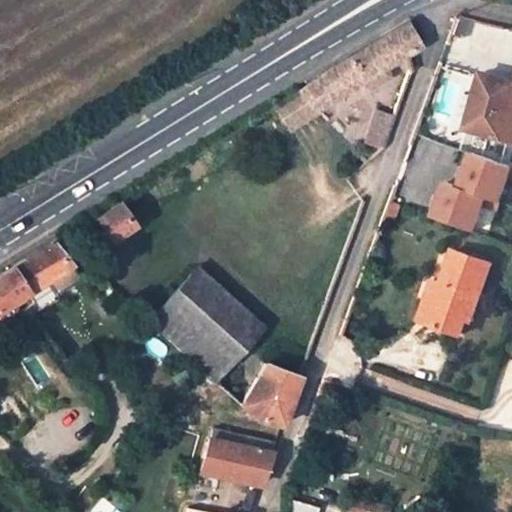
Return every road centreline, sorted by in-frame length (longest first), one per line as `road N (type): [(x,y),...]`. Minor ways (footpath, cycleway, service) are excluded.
road 1 (residential): [(263,511),(432,44),(431,0)]
road 2 (primary): [(0,242),(394,0)]
road 3 (primary): [(355,0),(0,217)]
